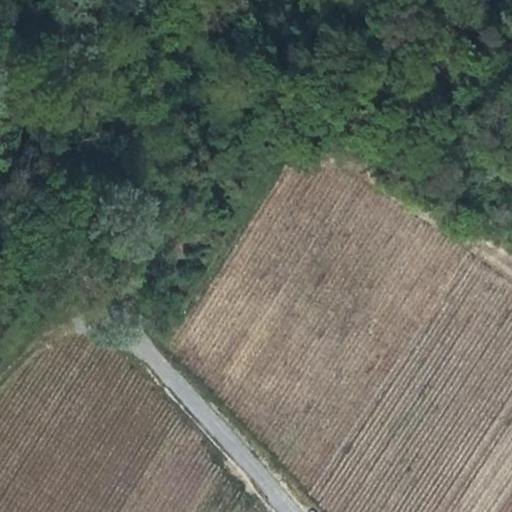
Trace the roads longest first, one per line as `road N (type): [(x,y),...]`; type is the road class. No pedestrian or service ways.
road 1 (track): [(511,47),(407,84),(374,105),(357,136),(382,177),(511,263)]
road 2 (track): [(0,183),(86,294),(143,348)]
road 3 (track): [(289,511),(143,348)]
